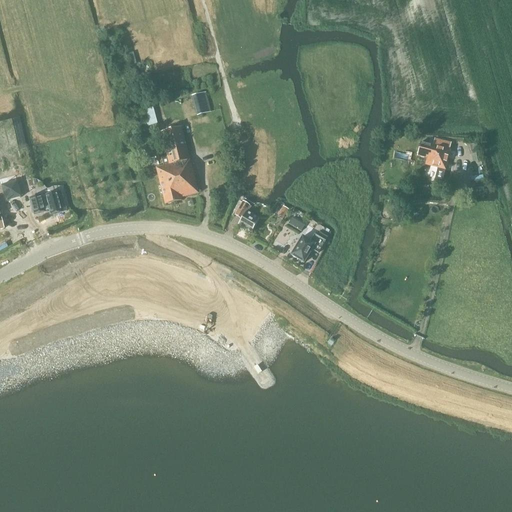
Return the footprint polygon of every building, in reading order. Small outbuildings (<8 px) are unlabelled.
[(192,98),(198,118),(212,114),(207,94),(192,98)] [(149,127),(158,125),(154,107),(144,110),(149,127)] [(165,167),(157,169),(166,206),(182,202),(182,199),(199,194),(197,184),(195,175),(193,170),(189,154),(182,128),(162,133),(168,157),(162,158),(165,167)] [(422,144),(418,157),(428,160),(426,166),(446,171),(451,151),(450,151),(452,144),(436,140),(434,147),(422,144)] [(480,160),(474,161),(477,174),(483,173),(480,160)] [(50,217),(66,213),(62,193),(45,196),(50,217)] [(252,235),(260,220),(247,213),(251,206),(244,202),(236,216),(243,220),(239,227),(252,235)] [(284,221),(290,210),(286,207),(278,218),(284,221)] [(298,222),(293,219),(290,225),(295,228),(298,222)] [(303,238),(292,256),(305,264),(313,251),(319,255),(326,243),(316,236),(312,243),(303,238)]
